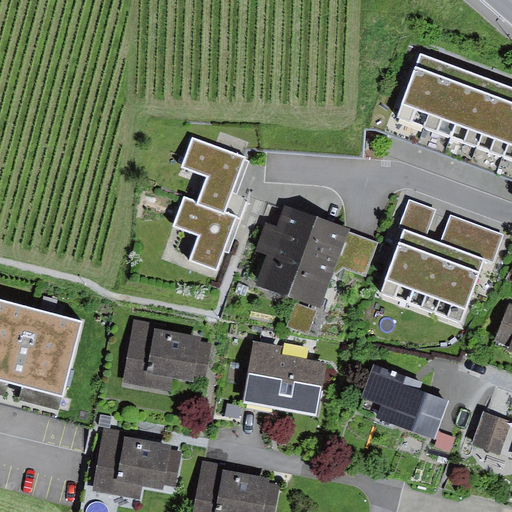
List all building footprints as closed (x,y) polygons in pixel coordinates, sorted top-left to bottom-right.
[(449,65),(423,56),(399,118),(425,128),(449,65)] [(474,74),(449,65),(425,128),(451,138),(474,74)] [(501,84),(474,74),(451,138),(478,147),(501,84)] [(511,87),(501,84),(478,147),(502,157),(511,130),(511,87)] [(511,130),(502,157),(511,160),(511,130)] [(209,179),(200,205),(226,214),(246,157),(194,139),(183,170),(209,179)] [(436,210),(409,201),(400,229),(404,230),(427,237),(436,210)] [(186,202),(177,228),(200,235),(191,264),(219,273),(237,218),(226,214),(200,205),(186,202)] [(348,231),(284,208),(277,227),(265,223),(255,253),(268,257),(257,287),(320,309),(332,275),(348,231)] [(451,216),(441,243),(459,250),(486,259),(494,262),(504,235),(451,216)] [(427,237),(404,230),(382,294),(409,304),(433,240),(427,237)] [(379,242),(348,231),(332,275),(336,276),(345,270),(366,278),(379,242)] [(441,243),(433,240),(409,304),(435,314),(459,250),(441,243)] [(486,259),(459,250),(435,314),(462,324),(486,259)] [(83,325),(0,303),(0,382),(14,387),(63,399),(83,325)] [(317,311),(295,304),(287,328),(309,336),(317,311)] [(511,305),(510,305),(496,343),(511,348),(509,354),(511,354),(511,305)] [(165,327),(134,322),(124,383),(171,391),(173,381),(193,384),(194,379),(207,382),(213,345),(202,343),(203,339),(164,332),(165,327)] [(282,347),(253,342),(243,401),(318,415),(327,365),(281,357),(282,347)] [(424,383),(374,366),(362,400),(381,406),(376,419),(435,440),(448,402),(421,392),(424,383)] [(511,421),(485,413),(475,445),(511,456),(511,421)] [(138,434),(103,428),(92,493),(141,501),(143,487),(163,491),(164,485),(176,487),(182,453),(171,451),(172,445),(137,439),(138,434)] [(450,453),(455,438),(440,433),(435,448),(450,453)] [(249,468),(202,460),(193,511),(274,511),(279,486),(269,485),(270,479),(248,475),(249,468)]
